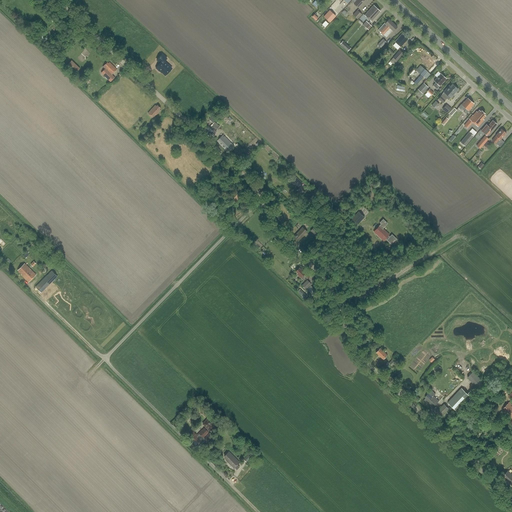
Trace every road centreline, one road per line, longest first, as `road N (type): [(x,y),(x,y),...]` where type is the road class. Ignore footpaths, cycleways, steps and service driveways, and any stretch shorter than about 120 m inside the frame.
road 1 (unclassified): [(263,198),(104,359),(254,511)]
road 2 (unclassified): [(511,504),(375,371),(332,289),(287,243),(263,198)]
road 3 (unclassified): [(263,198),(55,0)]
road 4 (unclassified): [(511,120),(379,0)]
road 5 (secondary): [(511,108),(392,0)]
